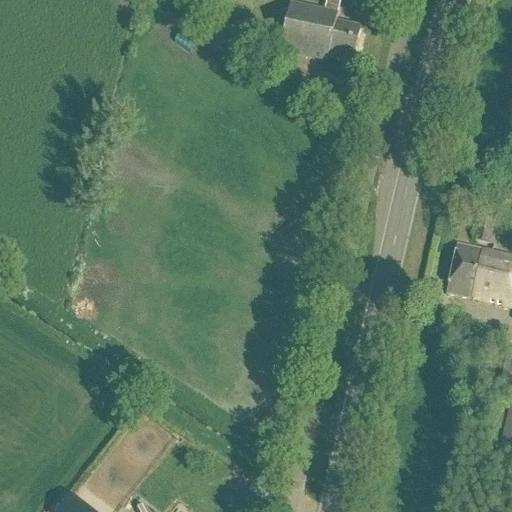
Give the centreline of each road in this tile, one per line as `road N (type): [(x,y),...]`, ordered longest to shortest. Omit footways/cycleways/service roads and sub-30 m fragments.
road 1 (secondary): [(330,511),(450,0)]
road 2 (unclassified): [(405,0),(290,511)]
